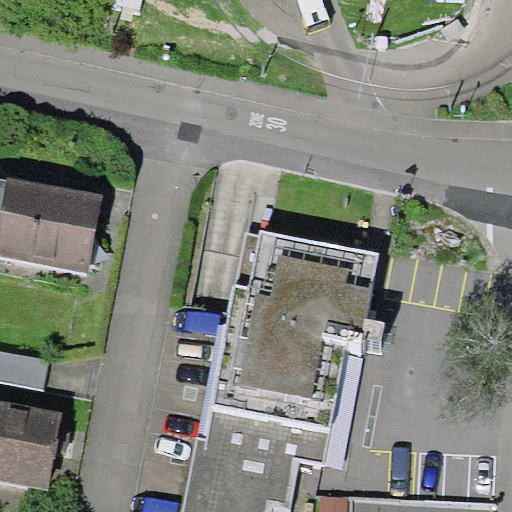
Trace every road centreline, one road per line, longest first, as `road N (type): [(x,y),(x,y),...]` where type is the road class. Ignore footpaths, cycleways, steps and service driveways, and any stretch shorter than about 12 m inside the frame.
road 1 (residential): [(104,511),(177,117)]
road 2 (residential): [(177,117),(429,170),(511,179)]
road 3 (residential): [(0,80),(177,117)]
